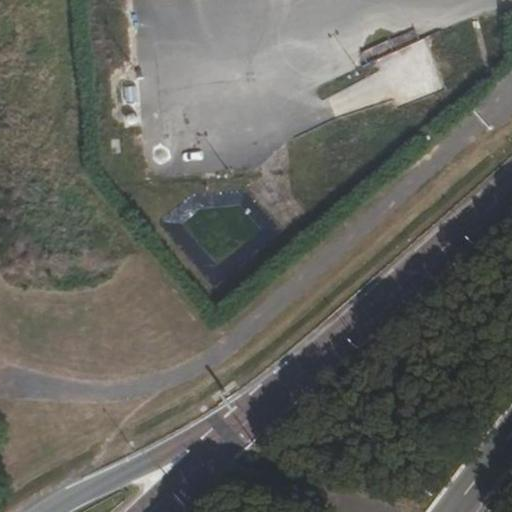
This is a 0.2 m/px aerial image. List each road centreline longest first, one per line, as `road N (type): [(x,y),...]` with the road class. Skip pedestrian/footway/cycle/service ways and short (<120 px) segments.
road 1 (secondary): [(511,185),(251,418)]
road 2 (secondary): [(251,418),(53,511)]
road 3 (secondary): [(251,418),(150,511)]
